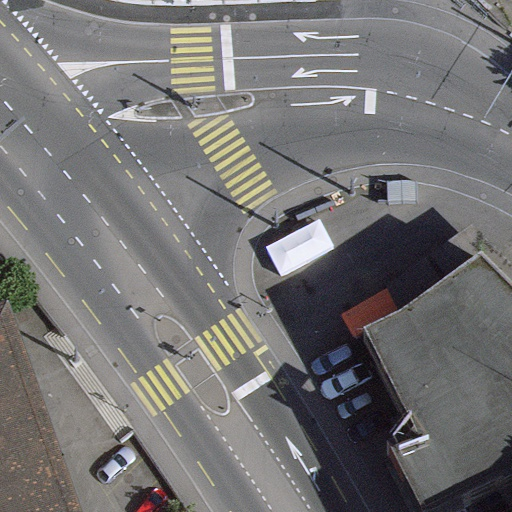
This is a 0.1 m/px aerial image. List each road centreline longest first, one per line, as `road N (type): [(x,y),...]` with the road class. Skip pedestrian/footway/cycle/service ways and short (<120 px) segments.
road 1 (residential): [(45,162),(111,119),(196,101),(335,91),(414,97),(511,139)]
road 2 (primary): [(45,162),(291,511)]
